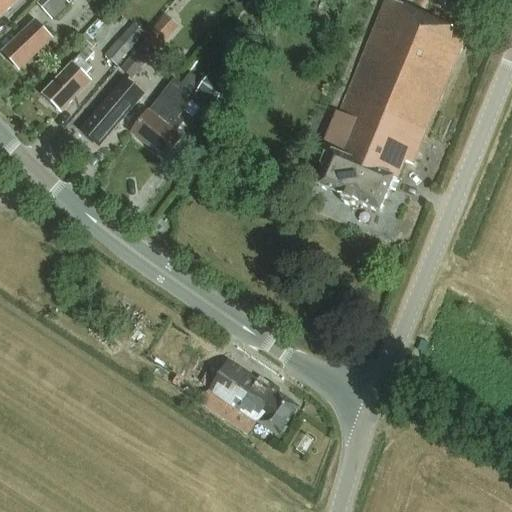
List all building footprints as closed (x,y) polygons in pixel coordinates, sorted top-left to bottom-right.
[(0,0),(0,18),(19,0),(0,0)] [(53,20),(69,4),(65,0),(42,0),(38,4),(53,20)] [(418,162),(471,38),(389,0),(388,0),(333,134),(338,137),(335,152),(336,153),(320,188),(343,197),(345,205),(354,209),(362,205),(381,213),(395,180),(400,181),(410,159),(418,162)] [(143,42),(155,52),(157,54),(180,28),(165,16),(143,42)] [(21,72),(54,40),(34,20),(2,52),(21,72)] [(117,67),(145,35),(133,25),(105,57),(117,67)] [(132,79),(155,52),(143,42),(120,69),(132,79)] [(60,115),(91,83),(85,77),(90,72),(84,65),(93,56),(86,50),(42,98),(60,115)] [(213,74),(197,95),(216,109),(231,88),(228,85),(234,76),(226,70),(220,79),(213,74)] [(151,114),(133,134),(153,151),(158,145),(169,155),(182,141),(176,136),(183,127),(177,122),(192,102),(187,98),(200,80),(191,73),(178,91),(170,85),(149,113),(151,114)] [(106,104),(81,134),(100,150),(125,120),(123,119),(130,111),(130,112),(142,98),(124,82),(112,96),(113,97),(107,104),(106,104)] [(228,190),(244,168),(223,151),(206,174),(228,190)] [(258,423),(258,424),(279,438),(299,408),(278,394),(277,395),(230,363),(211,391),(258,423)]
